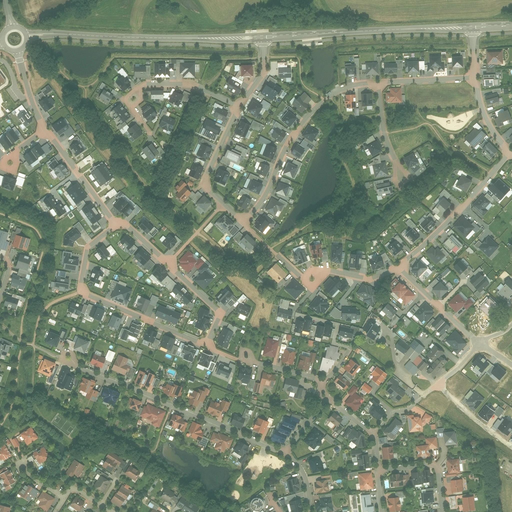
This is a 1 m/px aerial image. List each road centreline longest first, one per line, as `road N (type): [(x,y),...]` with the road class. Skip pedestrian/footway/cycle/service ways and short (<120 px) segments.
road 1 (tertiary): [(262,37),(26,36)]
road 2 (residential): [(283,452),(67,359)]
road 3 (residential): [(208,339),(89,295),(81,282),(87,247),(115,222)]
road 4 (residential): [(242,222),(309,114),(344,88),(378,85)]
road 5 (residential): [(115,222),(216,307),(208,339)]
road 6 (residential): [(148,131),(124,99),(145,84),(189,84),(236,105)]
road 7 (residential): [(510,153),(399,266)]
road 8 (residential): [(399,266),(367,278),(319,271),(307,283),(277,255)]
road 9 (tertiary): [(333,33),(471,27)]
road 10 (residential): [(236,105),(206,175),(209,190),(242,222)]
